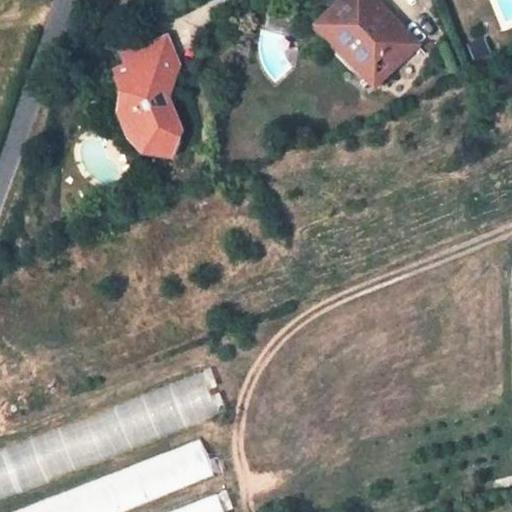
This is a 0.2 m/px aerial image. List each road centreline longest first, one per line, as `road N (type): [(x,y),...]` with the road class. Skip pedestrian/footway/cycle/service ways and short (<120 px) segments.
road 1 (track): [(249,511),(238,416),(282,334),(330,304),(511,229)]
road 2 (residential): [(0,167),(60,0)]
